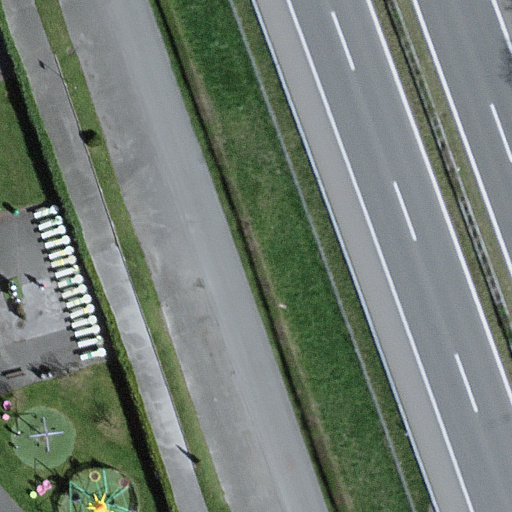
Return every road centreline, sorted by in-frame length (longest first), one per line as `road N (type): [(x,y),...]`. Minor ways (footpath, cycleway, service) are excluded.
road 1 (motorway): [(327,0),(511,511)]
road 2 (unclassified): [(310,511),(127,0)]
road 3 (motorway): [(511,156),(455,0)]
